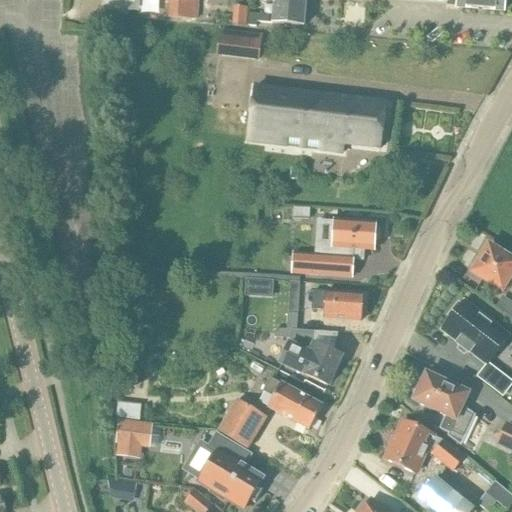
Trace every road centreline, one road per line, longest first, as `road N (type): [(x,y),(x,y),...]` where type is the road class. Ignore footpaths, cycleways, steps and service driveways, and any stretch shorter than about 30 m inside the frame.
road 1 (unclassified): [(297,511),(346,441),(409,276),(470,154),(511,92)]
road 2 (tertiary): [(64,511),(0,257)]
road 3 (residential): [(391,20),(511,31)]
